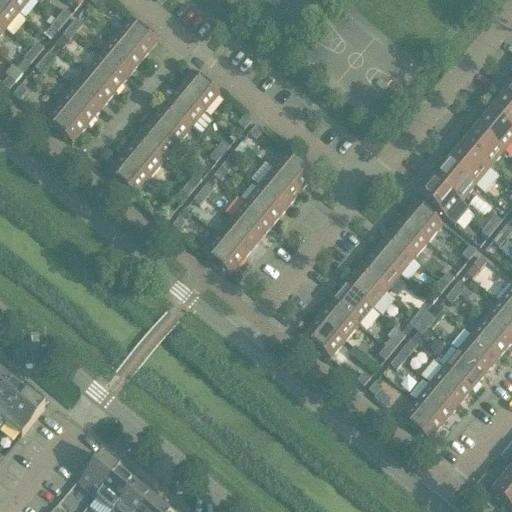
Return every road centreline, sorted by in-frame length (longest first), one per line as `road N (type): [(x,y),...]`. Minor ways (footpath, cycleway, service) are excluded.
road 1 (tertiary): [(238,340),(0,140)]
road 2 (residential): [(349,179),(129,0)]
road 3 (tertiary): [(433,504),(238,340)]
road 4 (residential): [(349,179),(385,166),(511,12)]
road 5 (residential): [(238,340),(347,210),(349,179)]
road 6 (tertiary): [(102,399),(238,511)]
road 7 (residential): [(6,511),(102,399)]
road 8 (tertiary): [(0,313),(102,399)]
